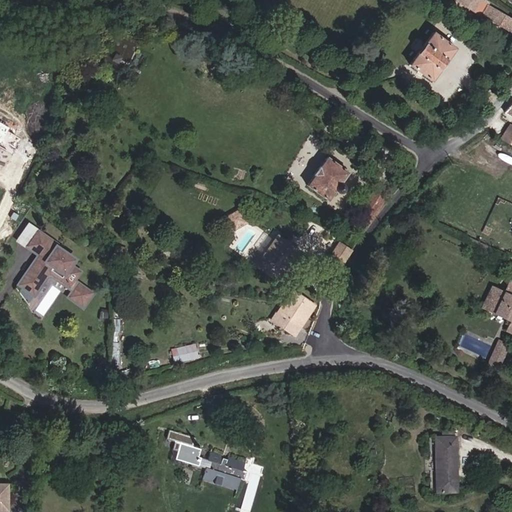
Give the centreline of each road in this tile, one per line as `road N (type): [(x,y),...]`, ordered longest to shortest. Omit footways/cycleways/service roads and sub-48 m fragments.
road 1 (unclassified): [(429,158),(197,15),(137,0),(0,4)]
road 2 (unclassified): [(0,372),(106,411),(326,349)]
road 3 (unclassified): [(429,158),(337,283),(326,349)]
road 4 (unclassified): [(326,349),(413,374),(511,419)]
